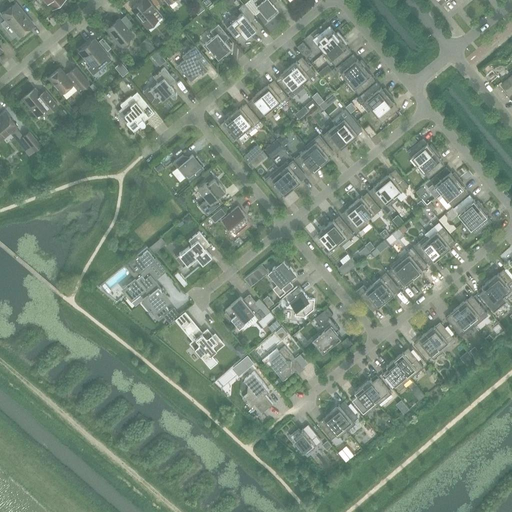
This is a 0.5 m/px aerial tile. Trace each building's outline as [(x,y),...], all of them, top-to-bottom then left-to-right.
[(46,0),(53,8),(62,0),(46,0)] [(141,0),(131,8),(142,21),(143,19),(147,24),(153,19),(150,14),(151,12),(156,8),(148,0),(141,0)] [(254,0),(253,1),(268,20),(278,11),(272,3),(276,0),(254,0)] [(2,25),(12,37),(13,37),(17,34),(19,36),(33,24),(26,17),(23,14),(24,13),(14,3),(1,15),(5,20),(2,23),(2,25)] [(235,37),(241,33),(245,38),(256,29),(250,22),(255,18),(243,4),(238,8),(242,13),(236,17),(234,14),(224,23),(235,37)] [(120,46),(121,44),(122,45),(124,47),(126,47),(128,46),(129,44),(129,42),(129,40),(128,39),(133,35),(119,18),(106,29),(120,46)] [(210,49),(217,58),(224,53),(225,55),(231,50),(222,39),(227,35),(218,24),(210,31),(214,35),(203,45),(208,51),(210,49)] [(314,39),(325,52),(343,37),(338,32),(337,33),(334,30),(334,31),(330,27),(314,39)] [(343,37),(325,52),(335,65),(351,52),(347,48),(348,47),(346,44),(347,43),(343,37)] [(111,59),(94,39),(79,51),(91,65),(88,68),(93,74),(111,59)] [(177,65),(190,81),(198,75),(196,73),(199,71),(202,75),(207,70),(198,59),(202,55),(194,46),(182,56),(184,59),(177,65)] [(346,82),(366,66),(362,60),(360,61),(358,59),(357,59),(353,55),(338,68),(348,80),(346,82)] [(297,61),(289,67),(304,86),(303,84),(315,73),(302,58),(298,62),(297,61)] [(366,66),(346,82),(353,90),(355,88),(359,93),(374,80),(371,76),(371,75),(369,72),(371,71),(366,66)] [(59,68),(48,77),(62,93),(65,96),(66,96),(67,96),(69,96),(77,89),(78,90),(79,90),(80,90),(89,82),(76,67),(66,75),(59,68)] [(158,82),(150,89),(148,87),(142,91),(154,106),(161,100),(169,94),(171,97),(172,97),(173,97),(174,97),(175,97),(176,96),(176,95),(176,94),(176,93),(169,84),(174,80),(164,67),(153,77),(158,82)] [(304,86),(289,67),(281,74),(281,75),(277,79),(291,97),(304,86)] [(511,93),(511,75),(500,86),(509,97),(511,93)] [(269,84),(261,91),(274,107),(276,109),(289,99),(274,81),(270,85),(269,84)] [(361,96),(372,109),(389,94),(385,88),(384,90),(381,87),(380,88),(377,83),(361,96)] [(310,84),(298,93),(305,102),(316,93),(310,84)] [(42,95),(40,94),(35,88),(23,98),(37,116),(44,109),(47,113),(58,105),(46,90),(45,90),(47,93),(43,96),(42,95)] [(131,127),(133,129),(140,124),(141,125),(142,125),(143,125),(144,124),(145,123),(145,122),(144,121),(145,119),(141,114),(144,112),(142,109),(148,105),(137,91),(136,92),(138,94),(133,98),(130,95),(120,104),(122,107),(118,110),(117,110),(122,116),(124,115),(128,119),(126,121),(127,123),(127,124),(130,128),(131,127)] [(274,107),(261,91),(253,97),(253,98),(249,102),(262,117),(274,107)] [(389,94),(372,109),(382,121),(398,109),(394,104),(395,103),(393,100),(394,99),(389,94)] [(241,107),(233,114),(248,133),(261,122),(246,104),(242,108),(241,107)] [(0,140),(17,127),(5,113),(0,117),(0,140)] [(248,133),(233,114),(224,121),(225,122),(221,125),(233,141),(246,130),(248,133)] [(349,114),(336,125),(350,141),(358,135),(357,134),(362,130),(349,114)] [(379,119),(373,122),(378,130),(383,126),(379,119)] [(350,141),(336,125),(324,136),(336,151),(341,147),(342,148),(350,141)] [(29,131),(23,137),(34,151),(41,145),(29,131)] [(319,135),(306,146),(322,165),(330,158),(329,157),(334,153),(319,135)] [(408,152),(418,165),(436,150),(431,144),(430,146),(428,143),(427,144),(423,139),(408,152)] [(322,165),(306,146),(308,148),(296,159),(308,174),(313,170),(314,171),(322,165)] [(436,150),(418,165),(429,177),(444,165),(440,160),(441,159),(439,156),(440,155),(436,150)] [(185,177),(187,175),(189,177),(203,165),(205,166),(196,155),(194,157),(192,155),(187,159),(182,154),(173,162),(185,177)] [(251,161),(254,166),(264,158),(260,154),(251,161)] [(287,162),(278,169),(294,188),(302,181),(301,180),(306,176),(293,161),(288,165),(287,162)] [(449,167),(453,171),(459,166),(455,162),(449,167)] [(431,180),(441,193),(459,178),(455,173),(453,174),(451,171),(450,172),(446,167),(431,180)] [(294,188),(278,169),(266,180),(280,197),(285,194),(286,195),(294,188)] [(387,175),(382,180),(397,199),(398,198),(396,196),(408,186),(395,170),(391,174),(390,173),(387,175)] [(199,205),(207,215),(222,202),(218,197),(225,190),(218,182),(218,183),(214,178),(207,184),(205,182),(198,189),(206,199),(199,205)] [(459,178),(441,193),(452,206),(467,193),(464,188),(465,187),(462,185),(464,184),(459,178)] [(390,205),(397,199),(382,180),(374,187),(374,188),(370,191),(388,213),(393,209),(390,205)] [(362,196),(354,203),(369,222),(368,219),(380,209),(367,193),(363,197),(362,196)] [(454,208),(465,221),(483,206),(478,201),(477,202),(474,199),(474,200),(470,196),(454,208)] [(432,213),(440,208),(436,201),(428,207),(432,213)] [(369,222),(354,203),(346,210),(346,211),(342,215),(356,232),(369,222)] [(231,228),(237,235),(250,224),(244,217),(246,216),(238,206),(221,219),(230,229),(231,228)] [(483,206),(465,221),(468,225),(466,227),(469,231),(472,229),(475,234),(491,221),(487,216),(488,216),(486,213),(487,212),(483,206)] [(334,220),(326,226),(341,245),(354,234),(339,217),(335,220),(334,220)] [(426,233),(428,235),(443,254),(451,247),(451,246),(455,243),(439,223),(426,233)] [(341,245),(326,226),(318,233),(318,234),(314,238),(327,253),(339,243),(341,245)] [(203,246),(208,242),(199,231),(188,240),(191,244),(181,253),(180,252),(179,253),(180,254),(176,257),(183,266),(182,267),(196,256),(202,264),(211,256),(203,246)] [(443,254),(428,235),(415,246),(430,264),(434,260),(435,261),(443,254)] [(412,248),(400,259),(415,277),(423,270),(422,269),(427,266),(412,248)] [(159,317),(162,314),(168,309),(164,304),(163,303),(168,299),(158,286),(156,288),(152,283),(154,281),(152,279),(161,272),(152,261),(154,259),(147,250),(132,263),(139,271),(138,272),(141,275),(123,289),(131,298),(140,291),(155,309),(153,310),(159,317)] [(339,268),(344,274),(356,263),(352,258),(339,268)] [(415,277),(400,259),(391,265),(393,268),(389,271),(402,287),(406,283),(407,284),(415,277)] [(274,289),(280,296),(293,286),(289,280),(296,274),(290,267),(289,268),(284,261),(276,267),(275,266),(273,268),(274,269),(270,273),(280,284),(274,289)] [(499,273),(490,280),(506,298),(511,293),(511,279),(504,270),(499,274),(499,273)] [(386,273),(373,284),(387,300),(395,294),(394,293),(399,289),(386,273)] [(507,300),(506,298),(490,280),(482,286),(483,287),(478,291),(494,310),(507,300)] [(284,308),(291,303),(296,309),(295,315),(305,316),(306,316),(307,315),(314,309),(315,299),(309,298),(303,292),(305,291),(299,284),(291,291),(279,302),(284,308)] [(387,300),(373,284),(367,289),(364,285),(358,291),(373,310),(378,306),(379,307),(387,300)] [(263,299),(270,307),(274,303),(268,295),(263,299)] [(233,319),(240,327),(246,323),(245,321),(254,314),(260,320),(267,314),(256,301),(249,306),(241,296),(231,305),(225,310),(227,312),(225,314),(231,320),(233,319)] [(459,306),(474,325),(475,326),(488,315),(472,296),(467,300),(467,299),(459,306)] [(272,310),(275,314),(282,309),(278,305),(272,310)] [(474,325),(459,306),(450,313),(451,314),(447,317),(461,335),(474,325)] [(179,307),(172,313),(176,318),(183,312),(179,307)] [(496,311),(485,320),(490,326),(501,317),(496,311)] [(215,338),(212,335),(207,329),(202,333),(192,320),(183,328),(188,334),(191,331),(196,337),(190,343),(204,360),(224,344),(217,336),(215,338)] [(334,322),(322,332),(313,339),(324,353),(342,338),(337,331),(340,329),(334,322)] [(435,326),(427,332),(442,351),(441,348),(453,338),(440,323),(436,326),(435,326)] [(275,333),(279,337),(287,331),(282,326),(275,333)] [(442,351),(427,332),(419,339),(419,340),(415,344),(428,359),(432,355),(434,358),(442,351)] [(285,346),(279,350),(280,351),(272,358),(269,354),(262,359),(268,367),(272,364),(278,372),(277,373),(284,381),(294,371),(296,369),(300,373),(305,368),(296,357),(295,358),(285,346)] [(403,352),(395,359),(410,377),(423,367),(408,349),(404,353),(403,352)] [(410,377),(395,359),(387,365),(387,366),(383,370),(399,390),(404,386),(403,384),(410,377)] [(265,389),(267,387),(254,371),(245,379),(249,384),(248,392),(243,396),(251,405),(254,403),(262,413),(273,404),(263,392),(266,390),(265,389)] [(429,378),(436,387),(440,384),(432,374),(429,378)] [(371,378),(363,385),(378,404),(391,393),(377,375),(372,379),(371,378)] [(280,394),(286,389),(281,383),(275,388),(280,394)] [(378,404),(363,385),(355,392),(356,393),(351,396),(366,414),(378,404)] [(339,405),(331,411),(347,430),(355,423),(353,421),(357,417),(345,402),(340,405),(339,405)] [(347,430),(331,411),(323,418),(324,419),(319,423),(332,438),(337,444),(342,441),(339,437),(347,430)] [(300,431),(299,429),(291,436),(296,442),(298,441),(308,452),(321,441),(308,426),(304,429),(303,428),(300,431)] [(323,450),(330,444),(326,439),(319,445),(323,450)] [(358,442),(354,448),(358,451),(363,445),(358,442)]
